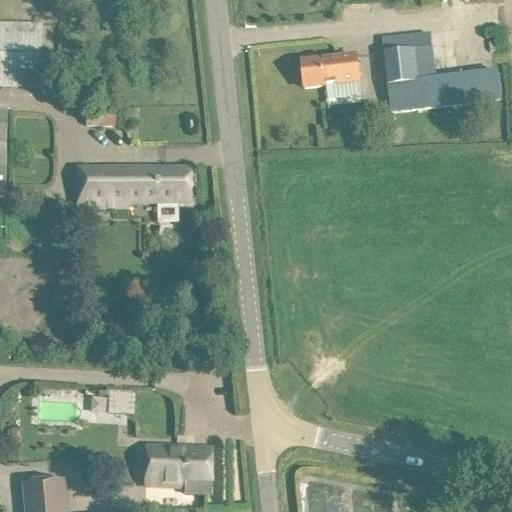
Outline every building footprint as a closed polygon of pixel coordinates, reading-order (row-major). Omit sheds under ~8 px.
[(41,25),(0,24),(0,87),(40,88),(41,25)] [(392,112),(440,106),(490,100),(501,99),(498,72),(437,80),(431,31),(383,37),(392,112)] [(359,91),(357,58),(302,64),(305,96),(326,94),(326,104),(359,102),(358,91),(359,91)] [(86,126),(127,127),(128,111),(86,110),(86,126)] [(193,169),(173,170),(78,169),(78,208),(130,207),(130,205),(193,204),(193,169)] [(100,392),(99,398),(109,398),(108,416),(136,417),(136,392),(108,391),(108,392),(100,392)] [(213,449),(147,450),(147,487),(183,488),(183,497),(213,496),(213,449)] [(69,511),(67,481),(23,485),(25,511),(69,511)]
